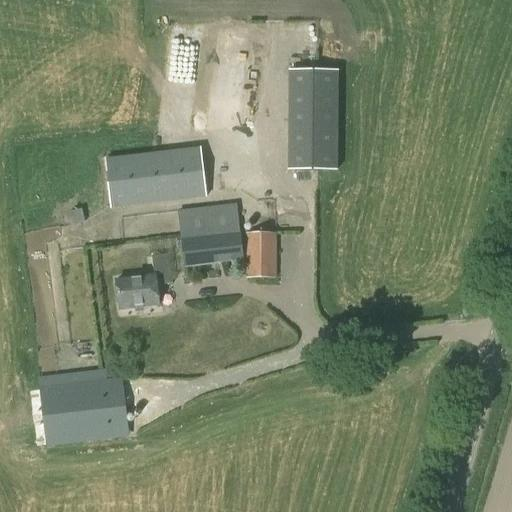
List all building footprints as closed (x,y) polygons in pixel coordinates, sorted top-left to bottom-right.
[(249,38),(225,38),(224,100),(247,101),(249,38)] [(288,67),(288,167),(340,167),(340,67),(288,67)] [(111,210),(207,198),(201,148),(105,159),(111,210)] [(184,269),(244,262),(236,204),(177,211),(184,269)] [(276,279),(276,269),(276,234),(246,234),(245,279),(276,279)] [(120,309),(158,304),(156,285),(172,283),(169,255),(152,257),(155,277),(117,281),(120,309)] [(107,381),(105,370),(38,378),(46,447),(129,437),(122,379),(107,381)]
